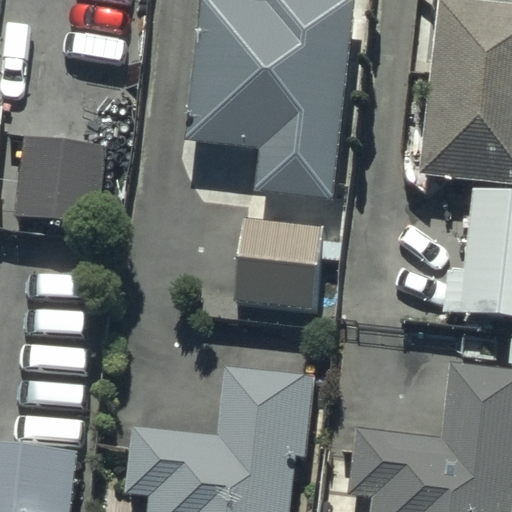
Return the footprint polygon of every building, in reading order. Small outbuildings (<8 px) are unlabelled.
[(109,0),(0,0),(0,44),(23,46),(22,55),(104,62),(109,0)] [(210,0),(195,138),(273,147),(268,191),(342,200),(365,0),(210,0)] [(511,1),(493,0),(443,0),(426,177),(511,185),(511,1)] [(12,99),(0,97),(0,175),(6,176),(12,99)] [(511,189),(480,187),(472,270),(448,268),(444,308),(511,314),(511,189)] [(335,224),(247,215),(238,301),(326,310),(335,224)] [(362,428),(360,440),(354,493),(378,496),(376,511),(511,511),(511,364),(453,358),(444,438),(362,428)] [(225,433),(139,423),(132,492),(156,494),(154,511),(301,511),(309,449),(318,451),(327,372),(233,362),(225,433)] [(77,511),(85,446),(0,436),(0,511),(77,511)]
